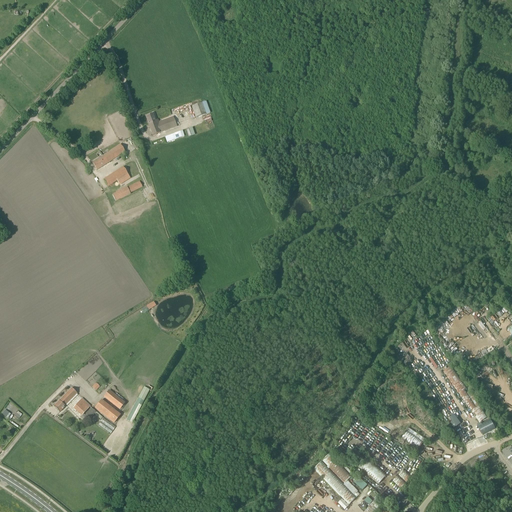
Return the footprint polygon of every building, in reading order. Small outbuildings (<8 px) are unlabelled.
[(206,101),(202,103),(192,106),(196,118),(210,113),(206,101)] [(152,114),(145,116),(153,136),(159,133),(177,126),(173,117),(159,122),(158,120),(155,121),(152,114)] [(193,128),(187,129),(188,136),(195,135),(193,128)] [(184,136),(182,131),(165,137),(167,143),(184,136)] [(125,152),(118,141),(107,148),(109,152),(92,163),(97,170),(125,152)] [(128,164),(134,174),(138,171),(132,162),(128,164)] [(122,183),(130,178),(123,167),(103,180),(108,187),(117,181),(119,184),(121,182),(122,183)] [(139,181),(112,194),(116,201),(130,194),(130,193),(142,187),(139,181)] [(143,192),(114,203),(116,207),(112,209),(115,216),(147,203),(143,192)] [(480,423),(488,418),(470,390),(467,392),(465,390),(468,389),(453,366),(444,372),(458,395),(459,394),(469,408),(467,410),(469,414),(473,411),(480,423)] [(127,420),(132,423),(149,390),(144,387),(127,420)] [(71,388),(67,393),(53,406),(59,412),(65,407),(64,406),(77,393),(71,388)] [(109,390),(103,397),(120,410),(125,403),(109,390)] [(81,416),(90,406),(82,399),(73,408),(81,416)] [(94,409),(114,424),(121,415),(101,400),(94,409)] [(91,408),(83,417),(87,422),(94,414),(100,420),(102,418),(91,408)] [(111,433),(115,426),(103,418),(98,425),(111,433)] [(478,426),(477,426),(482,436),(496,429),(491,420),(481,424),(481,423),(477,424),(478,426)] [(409,428),(401,440),(405,443),(403,446),(419,456),(423,451),(419,449),(422,445),(426,447),(429,442),(409,428)] [(368,458),(367,459),(355,448),(350,454),(361,465),(359,467),(379,485),(387,475),(368,458)] [(344,485),(322,463),(314,469),(349,505),(356,498),(354,496),(358,491),(348,481),(354,475),(338,459),(337,461),(330,454),(323,461),(345,484),(344,485)] [(405,468),(398,475),(407,483),(414,475),(405,468)] [(398,476),(393,481),(401,489),(406,484),(398,476)] [(354,483),(363,490),(367,485),(359,478),(354,483)] [(364,501),(369,505),(373,501),(368,497),(364,501)] [(367,511),(376,511),(383,505),(375,499),(365,510),(367,511)] [(348,506),(342,500),(338,504),(345,510),(348,506)]
